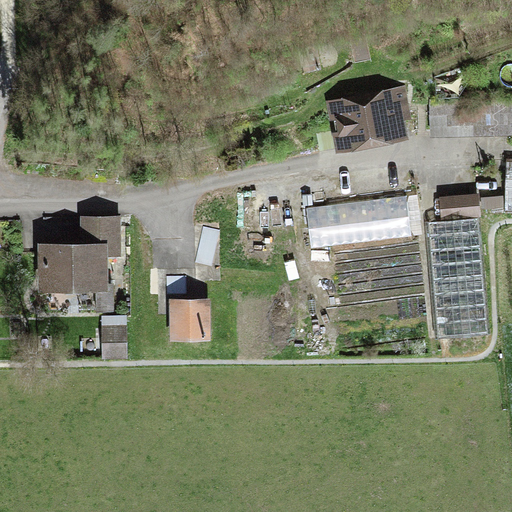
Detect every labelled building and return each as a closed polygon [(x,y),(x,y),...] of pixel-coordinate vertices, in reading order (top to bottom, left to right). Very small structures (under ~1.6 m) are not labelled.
[(401,89),(336,102),(344,141),(398,131),(393,106),(404,104),(401,89)] [(430,98),(431,131),(511,129),(511,122),(511,97),(430,98)] [(411,235),(407,196),(306,206),(310,245),(411,235)] [(440,219),(480,216),(478,197),(438,200),(440,219)] [(117,253),(117,216),(84,217),(84,245),(43,246),(43,286),(102,286),(102,253),(117,253)] [(480,216),(426,221),(436,338),(490,334),(480,216)] [(205,301),(174,301),(174,335),(206,335),(205,301)] [(103,335),(103,355),(126,354),(125,327),(111,327),(111,335),(103,335)]
